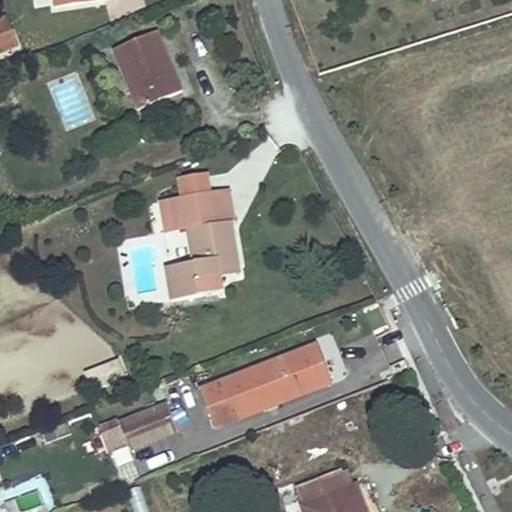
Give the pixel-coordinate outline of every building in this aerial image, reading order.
[(6,17),(0,19),(0,54),(19,46),(6,17)] [(160,29),(115,45),(139,107),(183,90),(178,76),(170,79),(161,59),(170,56),(160,29)] [(20,105),(11,110),(19,128),(28,124),(20,105)] [(222,220),(228,219),(233,217),(226,185),(215,188),(222,220)] [(215,188),(167,198),(175,232),(184,230),(191,261),(161,268),(168,299),(220,288),(217,276),(216,269),(238,264),(228,219),(222,220),(215,188)] [(216,269),(217,276),(240,271),(238,264),(216,269)] [(314,345),(212,383),(226,421),(328,383),(314,345)] [(120,364),(89,373),(94,388),(124,379),(120,364)] [(202,386),(217,424),(226,421),(212,383),(202,386)] [(128,441),(131,448),(176,428),(165,402),(119,422),(128,441)] [(332,436),(348,429),(341,408),(323,414),(332,436)] [(95,428),(105,452),(128,441),(119,422),(118,418),(95,428)] [(346,468),(298,487),(308,511),(372,511),(361,483),(354,486),(346,468)] [(131,511),(146,511),(143,502),(130,506),(131,511)]
